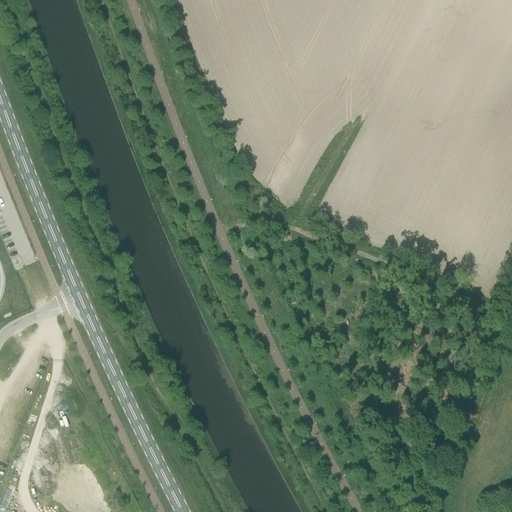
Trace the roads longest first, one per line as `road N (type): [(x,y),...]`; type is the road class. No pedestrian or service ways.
road 1 (secondary): [(181,511),(79,298),(0,100)]
road 2 (track): [(511,322),(280,225),(220,234)]
